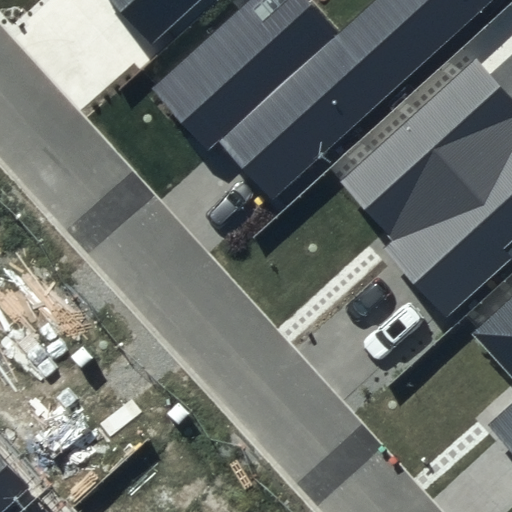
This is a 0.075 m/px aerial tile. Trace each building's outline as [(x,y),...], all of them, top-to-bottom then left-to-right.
[(109,0),(151,45),(200,0),(109,0)] [(308,0),(253,0),(153,90),(208,151),(218,143),(271,201),(494,0),(374,0),(338,32),(308,0)] [(511,97),(475,58),(340,182),(393,239),(384,248),(447,318),(511,258),(511,252),(505,245),(511,238),(511,97)] [(511,298),(475,332),(511,371),(511,405),(488,427),(511,452),(511,298)] [(0,511),(2,511),(30,488),(0,455),(0,511)]
